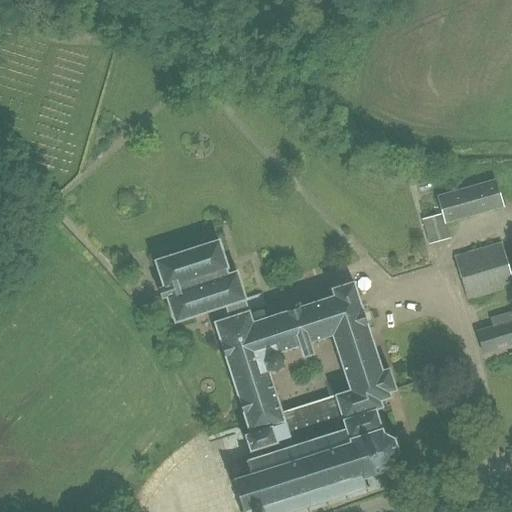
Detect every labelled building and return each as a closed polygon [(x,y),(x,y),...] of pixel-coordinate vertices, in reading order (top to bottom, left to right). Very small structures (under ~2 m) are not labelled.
[(332,34),(336,0),(309,0),(305,30),(332,34)] [(191,56),(214,76),(224,65),(200,45),(191,56)] [(496,179),(494,180),(493,180),(468,187),(436,196),(441,214),(444,225),(447,224),(504,207),(499,192),(496,179)] [(444,225),(441,214),(422,220),(429,245),(451,238),(447,224),(444,225)] [(225,306),(228,318),(213,323),(250,434),(245,435),(249,449),(259,445),(260,447),(282,441),(281,439),(304,432),(305,438),(335,428),(331,416),(341,413),(343,417),(374,408),(375,410),(382,408),(380,402),(391,398),(389,393),(396,391),(389,369),(382,371),(353,282),(331,289),(333,296),(252,323),(236,272),(227,275),(225,269),(227,268),(218,241),(155,261),(163,287),(158,289),(161,298),(166,296),(175,322),(225,306)] [(453,256),(467,301),(511,288),(511,279),(501,242),(453,256)] [(483,354),(511,344),(511,313),(490,320),(493,328),(477,333),(483,354)] [(243,511),(244,511),(252,510),(252,511),(251,511),(306,511),(398,482),(393,468),(394,468),(393,463),(398,453),(393,438),(383,433),(375,410),(374,408),(343,417),(341,413),(331,416),(335,428),(305,438),(304,432),(281,439),(282,441),(260,447),(259,445),(249,449),(253,459),(235,464),(232,470),(235,479),(233,480),(243,511)]
